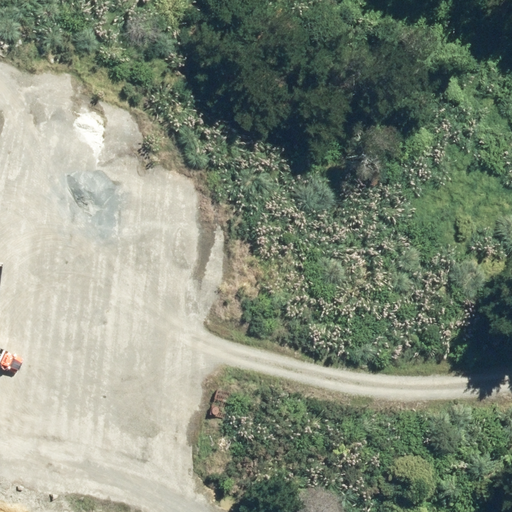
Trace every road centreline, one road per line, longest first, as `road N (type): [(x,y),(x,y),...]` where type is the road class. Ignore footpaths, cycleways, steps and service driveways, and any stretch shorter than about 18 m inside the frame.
road 1 (track): [(511,379),(469,388),(340,384),(0,292)]
road 2 (track): [(179,511),(125,484),(83,447),(0,312)]
